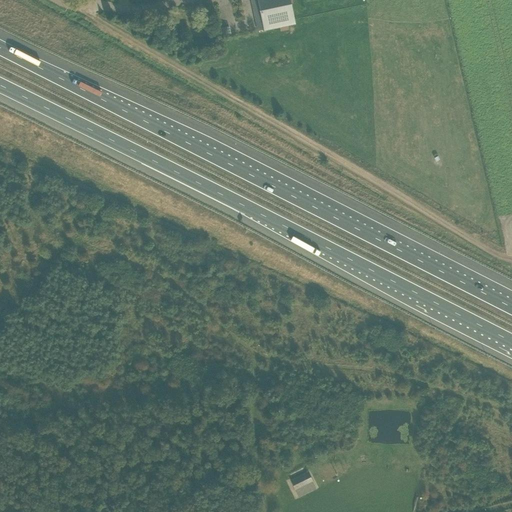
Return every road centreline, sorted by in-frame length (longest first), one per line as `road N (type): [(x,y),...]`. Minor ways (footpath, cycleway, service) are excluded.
road 1 (motorway): [(511,307),(0,47)]
road 2 (motorway): [(0,84),(511,342)]
road 3 (track): [(82,10),(511,257)]
